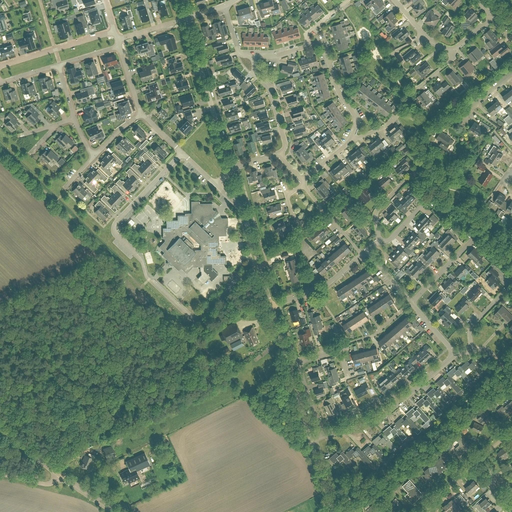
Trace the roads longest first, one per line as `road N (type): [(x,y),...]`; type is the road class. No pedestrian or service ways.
road 1 (residential): [(258,265),(194,321),(146,278),(116,236),(117,219),(181,153)]
road 2 (track): [(0,147),(200,346)]
road 3 (residential): [(303,179),(351,141),(357,122),(337,92),(325,46),(308,46)]
road 4 (track): [(318,463),(200,346)]
road 5 (residential): [(324,435),(378,420),(455,353)]
road 6 (unclassified): [(231,166),(185,18)]
road 7 (unclassified): [(311,439),(271,306)]
